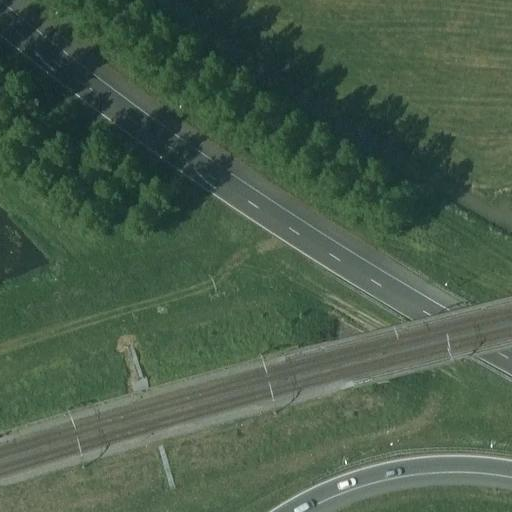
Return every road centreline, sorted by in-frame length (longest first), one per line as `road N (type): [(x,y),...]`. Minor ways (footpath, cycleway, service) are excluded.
road 1 (track): [(126,511),(416,420),(447,394),(436,359),(317,291),(262,278),(210,285),(0,347)]
road 2 (motorway): [(511,359),(279,224),(0,19)]
road 3 (motorway): [(286,511),(351,479),(399,466),(511,469)]
